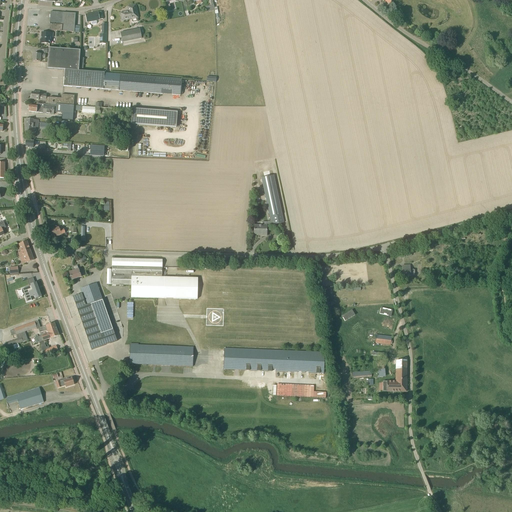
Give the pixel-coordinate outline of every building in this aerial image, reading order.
[(208,0),(209,7),(206,8),(206,12),(214,11),(214,8),(212,1),(212,0),(208,0)] [(122,21),(131,20),(132,22),(133,23),(137,22),(138,21),(138,18),(136,11),(135,6),(128,7),(129,12),(121,13),(122,18),(122,21)] [(53,31),(74,32),(74,26),(75,14),(71,13),(59,12),(51,12),(49,31),(53,31)] [(103,19),(101,12),(85,15),(87,22),(90,22),(91,24),(92,25),(96,24),(97,23),(97,21),(100,20),(103,19)] [(122,43),(142,39),(140,29),(120,33),(122,43)] [(52,37),(53,33),(42,33),(41,40),(40,40),(40,43),(49,44),(50,37),(52,37)] [(78,71),(80,51),(54,49),(49,48),(47,69),(65,70),(78,71)] [(180,96),(182,80),(104,73),(78,71),(65,70),(64,87),(103,90),(180,96)] [(39,94),(40,92),(36,92),(36,93),(32,92),(31,96),(30,98),(31,98),(31,99),(39,100),(46,100),(46,103),(74,106),(74,96),(61,95),(61,98),(60,98),(46,97),(47,95),(39,94)] [(72,121),(74,106),(46,103),(46,104),(42,103),(42,104),(37,103),(37,106),(29,105),(29,112),(53,115),(54,113),(59,113),(62,113),(62,120),(72,121)] [(131,124),(176,128),(177,112),(132,109),(131,124)] [(38,126),(38,121),(26,119),(25,131),(32,132),(33,125),(38,126)] [(26,141),(25,148),(33,148),(35,148),(34,149),(42,150),(43,144),(42,144),(43,142),(35,141),(35,142),(34,142),(34,141),(26,141)] [(104,147),(90,146),(90,156),(103,157),(104,147)] [(284,222),(282,214),(273,175),(261,178),(270,217),(270,221),(268,221),(268,222),(262,222),(262,226),(254,226),(254,234),(262,234),(262,235),(267,235),(267,226),(284,222)] [(60,231),(58,228),(51,230),(53,237),(56,235),(57,236),(65,233),(64,230),(60,231)] [(23,264),(34,260),(27,241),(19,244),(22,252),(19,253),(23,264)] [(162,277),(162,267),(162,260),(112,259),(112,272),(107,272),(108,270),(107,270),(107,284),(112,284),(112,286),(116,286),(116,284),(119,285),(119,286),(123,286),(123,285),(131,285),(131,298),(163,299),(197,299),(198,278),(171,278),(164,277),(162,277)] [(81,277),(77,266),(74,267),(75,271),(69,273),(70,276),(69,276),(70,277),(71,277),(72,280),(81,277)] [(410,270),(410,266),(402,266),(402,277),(410,277),(410,276),(414,276),(415,275),(414,270),(413,270),(410,270)] [(80,289),(82,294),(86,305),(90,303),(100,334),(105,346),(117,341),(113,330),(109,332),(98,301),(102,300),(97,283),(80,289)] [(38,300),(39,304),(44,302),(39,288),(34,289),(36,295),(32,296),(34,302),(38,300)] [(86,305),(82,294),(73,297),(92,350),(105,346),(100,334),(90,303),(86,305)] [(381,308),(379,314),(391,317),(392,311),(381,308)] [(352,310),(342,316),(345,321),(355,315),(352,310)] [(15,329),(16,335),(20,333),(36,327),(34,322),(15,329)] [(42,336),(52,332),(51,329),(56,328),(54,323),(46,326),(39,329),(42,336)] [(51,339),(59,336),(56,328),(51,329),(52,332),(42,336),(35,338),(35,339),(36,344),(51,338),(51,339)] [(391,345),(391,337),(386,337),(377,335),(376,343),(386,345),(391,345)] [(5,344),(1,346),(2,349),(24,342),(22,338),(18,339),(4,344),(5,344)] [(192,367),(193,348),(129,345),(129,364),(192,367)] [(323,374),(324,353),(224,349),(223,370),(323,374)] [(383,391),(406,392),(407,358),(404,358),(403,362),(400,362),(400,361),(396,360),(395,381),(383,381),(383,386),(383,391)] [(73,381),(72,378),(64,381),(63,380),(59,381),(60,382),(56,383),(57,388),(61,387),(65,386),(66,388),(74,385),(74,384),(74,381),(73,381)] [(44,403),(39,388),(6,398),(8,404),(18,401),(20,410),(44,403)]
